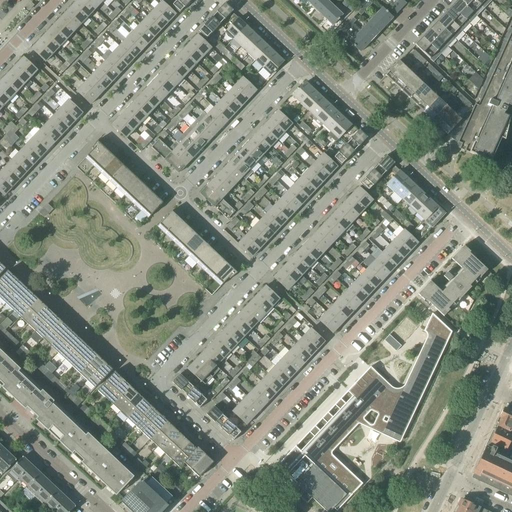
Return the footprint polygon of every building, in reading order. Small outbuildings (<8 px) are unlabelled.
[(84,0),(77,0),(74,4),(88,17),(95,10),(84,0)] [(99,0),(84,0),(95,10),(102,2),(99,0)] [(135,0),(135,1),(139,4),(137,5),(143,10),(149,4),(143,0),(135,0)] [(191,0),(176,0),(171,6),(179,13),(191,0)] [(308,0),(307,2),(315,10),(323,0),(308,0)] [(323,0),(315,10),(323,18),(333,7),(336,4),(335,4),(332,6),(325,0),(323,0)] [(397,0),(396,2),(395,3),(401,9),(402,9),(401,8),(406,4),(402,0),(397,0)] [(458,0),(457,0),(451,7),(469,25),(476,17),(458,0)] [(473,0),(458,0),(476,17),(483,9),(473,0)] [(488,0),(473,0),(483,9),(490,2),(488,0)] [(369,1),(363,7),(366,10),(371,4),(369,1)] [(161,2),(154,9),(168,22),(175,15),(161,2)] [(224,3),(211,17),(219,25),(233,11),(224,3)] [(395,3),(390,8),(397,14),(397,13),(401,9),(395,3)] [(74,4),(67,12),(81,25),(88,17),(74,4)] [(130,6),(125,11),(129,14),(134,9),(130,6)] [(333,7),(323,18),(332,26),(337,20),(337,21),(339,19),(338,19),(342,15),(333,7)] [(366,10),(363,7),(358,13),(360,16),(366,10)] [(451,7),(443,15),(462,32),(469,25),(451,7)] [(117,8),(112,13),(116,16),(121,11),(117,8)] [(382,8),(373,17),(384,27),(392,18),(386,12),(382,8)] [(390,8),(386,12),(392,18),(396,13),(397,14),(390,8)] [(154,9),(147,17),(161,30),(168,22),(154,9)] [(129,14),(125,11),(121,15),(125,19),(129,14)] [(67,12),(59,19),(73,32),(81,25),(67,12)] [(116,16),(112,13),(108,17),(112,21),(116,16)] [(230,18),(234,22),(238,19),(233,14),(230,18)] [(443,15),(436,23),(454,40),(462,32),(443,15)] [(147,17),(140,24),(154,37),(161,30),(147,17)] [(219,25),(211,17),(198,31),(206,39),(219,25)] [(373,17),(365,25),(376,35),(384,27),(373,17)] [(353,18),(347,24),(350,27),(355,21),(353,18)] [(59,19),(52,26),(66,40),(73,32),(59,19)] [(245,26),(238,19),(234,22),(225,33),(232,40),(245,26)] [(116,21),(111,26),(115,29),(119,24),(116,21)] [(103,23),(98,27),(102,31),(106,26),(103,23)] [(436,23),(429,30),(447,48),(454,40),(436,23)] [(140,24),(133,32),(147,45),(154,37),(140,24)] [(350,27),(347,24),(342,30),(344,32),(350,27)] [(358,34),(368,44),(376,35),(365,25),(359,33),(356,30),(355,31),(358,34)] [(52,26),(45,34),(59,47),(66,40),(52,26)] [(115,29),(111,26),(107,30),(111,34),(115,29)] [(232,40),(240,47),(253,33),(245,26),(232,40)] [(102,31),(98,27),(94,32),(98,36),(102,31)] [(478,98),(480,99),(481,100),(511,30),(511,29),(509,28),(478,98)] [(456,143),(457,144),(458,142),(462,143),(467,145),(464,151),(469,153),(490,162),(500,139),(504,141),(509,119),(511,113),(511,112),(511,29),(511,30),(481,100),(480,99),(478,105),(475,104),(475,105),(461,120),(447,135),(448,135),(452,138),(457,143),(456,143)] [(429,30),(422,38),(440,55),(447,48),(429,30)] [(133,32),(126,39),(140,52),(147,45),(133,32)] [(240,47),(247,54),(261,40),(253,33),(240,47)] [(45,34),(38,41),(52,55),(59,47),(45,34)] [(368,44),(358,34),(349,42),(353,46),(354,48),(355,47),(360,52),(368,44)] [(197,35),(190,43),(204,56),(211,49),(197,35)] [(102,36),(97,40),(101,44),(105,39),(102,36)] [(208,41),(213,45),(217,41),(212,37),(208,41)] [(89,38),(84,42),(88,46),(92,41),(89,38)] [(440,55),(422,38),(415,45),(433,63),(440,55)] [(126,39),(119,47),(133,60),(140,52),(126,39)] [(101,44),(97,40),(93,45),(96,49),(101,44)] [(247,54),(255,61),(268,47),(261,40),(247,54)] [(52,55),(38,41),(31,49),(45,62),(52,55)] [(88,46),(84,42),(80,47),(84,51),(88,46)] [(190,43),(183,50),(197,64),(204,56),(190,43)] [(216,48),(221,53),(224,49),(220,44),(216,48)] [(119,47),(112,54),(126,67),(133,60),(119,47)] [(255,61),(262,68),(276,54),(268,47),(255,61)] [(224,49),(221,53),(226,57),(229,53),(224,49)] [(183,50),(176,58),(189,71),(197,64),(183,50)] [(411,54),(417,59),(420,56),(414,50),(411,54)] [(88,51),(83,55),(87,59),(91,54),(88,51)] [(75,52),(70,57),(74,61),(78,56),(75,52)] [(112,54),(105,62),(119,75),(126,67),(112,54)] [(276,54),(262,68),(270,76),(283,62),(276,54)] [(87,59),(83,55),(79,60),(82,64),(87,59)] [(420,56),(417,59),(422,65),(426,62),(420,56)] [(74,61),(70,57),(66,62),(70,65),(74,61)] [(23,58),(16,65),(30,79),(37,71),(23,58)] [(176,58),(168,65),(182,79),(189,71),(176,58)] [(231,62),(236,66),(239,63),(234,58),(231,62)] [(222,66),(223,67),(226,63),(222,59),(218,63),(222,66)] [(385,76),(394,84),(407,70),(398,61),(385,76)] [(105,62),(98,69),(112,82),(119,75),(105,62)] [(226,63),(223,67),(228,71),(231,68),(226,63)] [(239,63),(236,66),(240,71),(244,67),(239,63)] [(16,65),(9,73),(23,86),(30,79),(16,65)] [(59,69),(62,73),(67,68),(63,65),(59,69)] [(74,65),(69,70),(73,74),(77,69),(74,65)] [(168,65),(161,73),(175,86),(182,79),(168,65)] [(426,68),(432,74),(435,70),(429,65),(426,68)] [(210,71),(213,75),(218,70),(214,66),(210,71)] [(98,69),(90,77),(104,90),(112,82),(98,69)] [(73,74),(69,70),(65,75),(68,78),(73,74)] [(394,84),(401,92),(415,77),(407,70),(394,84)] [(435,70),(432,74),(438,79),(441,76),(435,70)] [(246,76),(250,80),(254,77),(249,72),(246,76)] [(9,73),(2,80),(16,94),(23,86),(9,73)] [(161,73),(154,80),(168,94),(175,86),(161,73)] [(483,80),(475,73),(468,81),(478,89),(483,80)] [(218,75),(213,80),(217,83),(221,78),(218,75)] [(90,77),(83,84),(97,97),(104,90),(90,77)] [(205,77),(200,81),(204,85),(208,80),(205,77)] [(254,77),(250,80),(255,85),(259,81),(254,77)] [(401,92),(409,99),(423,84),(415,77),(401,92)] [(242,78),(235,85),(249,99),(256,91),(242,78)] [(441,83),(447,88),(450,85),(444,79),(441,83)] [(2,80),(0,81),(0,92),(9,101),(16,94),(2,80)] [(154,80),(147,88),(161,101),(168,94),(154,80)] [(217,83),(213,80),(209,84),(212,88),(217,83)] [(204,85),(200,81),(196,86),(199,90),(204,85)] [(292,97),(300,104),(313,90),(306,83),(292,97)] [(40,89),(44,92),(48,88),(45,84),(40,89)] [(97,97),(83,84),(76,92),(90,105),(97,97)] [(409,99),(417,106),(430,91),(423,84),(409,99)] [(235,85),(228,93),(242,106),(249,99),(235,85)] [(450,85),(447,88),(453,94),(456,90),(450,85)] [(147,88),(140,95),(154,109),(161,101),(147,88)] [(51,90),(46,95),(50,98),(54,93),(51,90)] [(203,90),(199,94),(203,98),(207,93),(203,90)] [(300,104),(307,111),(321,97),(313,90),(300,104)] [(417,106),(424,113),(438,99),(430,91),(417,106)] [(0,92),(0,107),(1,109),(9,101),(0,92)] [(38,92),(33,96),(37,100),(41,95),(38,92)] [(190,92),(186,96),(190,100),(194,95),(190,92)] [(228,93),(221,100),(235,114),(242,106),(228,93)] [(203,98),(199,94),(195,99),(198,103),(203,98)] [(456,97),(462,103),(465,99),(460,94),(456,97)] [(50,98),(46,95),(42,99),(45,103),(50,98)] [(140,95),(133,103),(147,116),(154,109),(140,95)] [(37,100),(33,96),(29,101),(33,105),(37,100)] [(190,100),(186,96),(181,101),(185,105),(190,100)] [(307,111),(315,118),(328,104),(321,97),(307,111)] [(424,113),(432,120),(446,106),(438,99),(424,113)] [(465,99),(462,103),(468,108),(471,105),(465,99)] [(68,100),(61,108),(75,121),(82,114),(68,100)] [(221,100),(214,108),(228,121),(235,114),(221,100)] [(133,103),(126,110),(140,124),(147,116),(133,103)] [(320,127),(322,125),(336,111),(328,104),(315,118),(313,120),(320,127)] [(37,105),(32,109),(36,113),(40,108),(37,105)] [(189,105),(185,109),(189,113),(193,108),(189,105)] [(24,106),(19,111),(23,115),(27,110),(24,106)] [(176,106),(172,111),(176,115),(180,110),(176,106)] [(432,120),(440,128),(453,113),(446,106),(432,120)] [(61,108),(54,115),(68,129),(75,121),(61,108)] [(214,108),(207,115),(221,129),(228,121),(214,108)] [(284,112),(288,116),(292,113),(287,108),(284,112)] [(36,113),(32,109),(28,114),(31,118),(36,113)] [(189,113),(185,109),(180,114),(184,118),(189,113)] [(126,110),(119,118),(133,131),(140,124),(126,110)] [(23,115),(19,111),(15,116),(19,119),(23,115)] [(176,115),(172,111),(167,116),(171,119),(176,115)] [(277,111),(270,119),(284,132),(291,125),(277,111)] [(322,125),(330,132),(343,118),(336,111),(322,125)] [(204,112),(196,120),(213,136),(221,129),(207,115),(204,112)] [(292,113),(288,116),(293,121),(297,117),(292,113)] [(453,113),(440,128),(447,135),(461,120),(453,113)] [(54,115),(47,123),(61,136),(68,129),(54,115)] [(133,131),(119,118),(112,125),(126,139),(133,131)] [(327,135),(335,142),(347,129),(351,125),(343,118),(330,132),(327,135)] [(23,119),(18,124),(22,128),(26,123),(23,119)] [(175,119),(171,124),(175,128),(179,123),(175,119)] [(270,119),(263,126),(277,140),(284,132),(270,119)] [(196,120),(189,127),(206,144),(213,136),(196,120)] [(162,121),(158,126),(162,130),(166,125),(162,121)] [(11,122),(6,127),(10,131),(15,126),(11,122)] [(298,126),(303,130),(307,127),(302,122),(298,126)] [(47,123),(40,130),(54,144),(61,136),(47,123)] [(175,128),(171,124),(166,129),(170,132),(175,128)] [(351,126),(351,125),(347,129),(352,134),(356,130),(351,126)] [(15,126),(10,131),(14,134),(18,129),(15,126)] [(162,130),(158,126),(153,131),(157,134),(162,130)] [(263,126),(256,134),(270,147),(277,140),(263,126)] [(2,132),(6,135),(10,131),(6,127),(2,132)] [(189,127),(182,135),(199,151),(206,144),(189,127)] [(307,127),(303,130),(308,135),(311,131),(307,127)] [(40,130),(33,138),(47,151),(54,144),(40,130)] [(359,130),(346,144),(354,152),(367,138),(359,130)] [(10,131),(6,135),(9,139),(14,134),(10,131)] [(159,136),(160,137),(163,140),(168,135),(164,132),(159,136)] [(256,134),(249,141),(263,155),(270,147),(256,134)] [(148,144),(144,141),(138,135),(133,140),(143,149),(148,144)] [(182,135),(175,142),(192,159),(199,151),(182,135)] [(299,139),(303,143),(307,140),(302,135),(299,139)] [(148,136),(144,141),(148,144),(152,140),(148,136)] [(313,140),(318,144),(321,141),(317,136),(313,140)] [(33,138),(25,145),(39,159),(47,151),(33,138)] [(185,166),(169,149),(158,140),(151,148),(178,174),(185,166)] [(307,140),(303,143),(308,148),(312,144),(307,140)] [(85,158),(93,166),(107,151),(97,141),(91,149),(93,150),(85,158)] [(249,141),(242,149),(256,162),(263,155),(249,141)] [(321,141),(318,144),(323,149),(326,145),(321,141)] [(175,142),(169,149),(185,166),(192,159),(175,142)] [(354,152),(346,144),(332,158),(341,166),(354,152)] [(25,145),(18,153),(32,166),(39,159),(25,145)] [(292,145),(288,150),(292,154),(296,149),(292,145)] [(301,148),(296,153),(300,157),(305,152),(301,148)] [(326,152),(331,156),(334,152),(329,148),(326,152)] [(242,149),(235,156),(248,169),(256,162),(242,149)] [(292,154),(288,150),(283,155),(287,158),(292,154)] [(93,166),(101,173),(115,158),(107,151),(93,166)] [(18,153),(11,160),(25,174),(32,166),(18,153)] [(323,154),(316,162),(330,175),(337,167),(323,154)] [(228,164),(241,177),(245,180),(252,173),(248,169),(235,156),(228,164)] [(386,156),(373,170),(381,177),(394,164),(386,156)] [(101,173),(109,181),(123,166),(115,158),(101,173)] [(291,158),(287,163),(291,167),(295,162),(291,158)] [(11,160),(4,168),(18,181),(25,174),(11,160)] [(278,160),(274,165),(277,169),(282,164),(278,160)] [(316,162),(308,169),(323,182),(330,175),(316,162)] [(291,167),(287,163),(282,168),(286,171),(291,167)] [(228,164),(221,171),(234,184),(241,177),(228,164)] [(277,169),(274,165),(269,170),(273,173),(277,169)] [(109,181),(116,188),(131,173),(123,166),(109,181)] [(395,167),(391,170),(396,175),(399,171),(395,167)] [(4,168),(0,172),(0,178),(11,189),(18,181),(4,168)] [(308,169),(301,177),(315,190),(323,182),(308,169)] [(381,177),(373,170),(360,184),(368,191),(381,177)] [(221,171),(214,179),(227,192),(234,184),(221,171)] [(407,178),(399,171),(396,175),(386,185),(393,192),(407,178)] [(116,188),(124,196),(138,181),(131,173),(116,188)] [(277,173),(273,178),(276,182),(281,177),(277,173)] [(264,175),(260,180),(263,183),(268,179),(264,175)] [(301,177),(294,184),(308,197),(315,190),(301,177)] [(11,189),(0,178),(0,192),(0,193),(4,196),(11,189)] [(276,182),(273,178),(268,183),(272,186),(276,182)] [(393,192),(401,199),(414,185),(407,178),(393,192)] [(214,179),(207,186),(220,198),(227,192),(214,179)] [(263,183),(260,180),(255,185),(259,188),(263,183)] [(124,196),(132,203),(146,188),(138,181),(124,196)] [(294,184),(287,192),(301,205),(308,197),(294,184)] [(401,199),(408,206),(422,192),(414,185),(401,199)] [(220,198),(207,186),(199,194),(227,220),(235,212),(220,198)] [(132,203),(140,211),(154,196),(146,188),(132,203)] [(263,188),(259,193),(262,196),(267,192),(263,188)] [(358,188),(351,195),(365,208),(372,201),(358,188)] [(370,193),(374,198),(378,194),(373,189),(370,193)] [(250,190),(246,195),(249,198),(254,194),(250,190)] [(287,192),(280,199),(294,212),(301,205),(287,192)] [(408,206),(416,213),(429,199),(422,192),(408,206)] [(262,196),(259,193),(254,198),(258,201),(262,196)] [(249,198),(246,195),(241,199),(245,203),(249,198)] [(351,195),(344,203),(358,216),(365,208),(351,195)] [(154,196),(140,211),(148,218),(162,203),(154,196)] [(378,201),(382,205),(386,201),(381,197),(378,201)] [(280,199),(273,207),(287,220),(294,212),(280,199)] [(416,213),(423,220),(436,206),(429,199),(416,213)] [(386,201),(382,205),(387,209),(390,206),(386,201)] [(234,207),(237,210),(238,210),(242,206),(239,202),(234,207)] [(249,203),(245,208),(248,211),(253,207),(249,203)] [(344,203),(337,210),(351,223),(358,216),(344,203)] [(47,205),(39,213),(44,217),(47,214),(51,210),(47,205)] [(436,206),(423,220),(415,228),(424,236),(445,214),(436,206)] [(273,207),(266,214),(280,227),(287,220),(273,207)] [(248,211),(245,208),(240,212),(244,216),(248,211)] [(337,210),(330,218),(344,231),(351,223),(337,210)] [(379,215),(384,219),(388,216),(383,211),(379,215)] [(392,215),(397,219),(401,215),(396,211),(392,215)] [(157,226),(165,234),(179,219),(171,212),(157,226)] [(266,214),(259,222),(273,235),(280,227),(266,214)] [(401,215),(397,219),(402,223),(405,220),(401,215)] [(388,216),(384,219),(389,224),(392,220),(388,216)] [(235,218),(231,223),(234,226),(239,221),(235,218)] [(330,218),(323,225),(337,238),(344,231),(330,218)] [(165,234),(173,241),(187,226),(179,219),(165,234)] [(371,224),(375,227),(379,222),(375,219),(371,224)] [(259,222),(252,229),(266,242),(273,235),(259,222)] [(404,226),(409,231),(413,227),(408,222),(404,226)] [(234,226),(231,223),(226,227),(230,231),(234,226)] [(323,225),(316,233),(330,246),(337,238),(323,225)] [(173,241),(181,249),(195,234),(187,226),(173,241)] [(379,227),(374,232),(378,235),(383,231),(379,227)] [(415,228),(412,233),(420,240),(424,236),(415,228)] [(252,229),(245,237),(259,250),(266,242),(252,229)] [(366,229),(361,234),(365,237),(370,232),(366,229)] [(403,230),(396,238),(410,251),(417,244),(403,230)] [(378,235),(374,232),(370,237),(374,240),(378,235)] [(316,233),(309,240),(323,253),(330,246),(316,233)] [(181,249),(189,256),(203,241),(195,234),(181,249)] [(365,237),(361,234),(357,238),(361,242),(365,237)] [(259,250),(245,237),(238,244),(252,257),(259,250)] [(396,238),(389,245),(403,259),(410,251),(396,238)] [(309,240),(302,248),(316,261),(323,253),(309,240)] [(189,256),(197,264),(211,249),(203,241),(189,256)] [(365,242),(360,247),(364,250),(369,246),(365,242)] [(352,244),(347,249),(351,252),(355,248),(352,244)] [(389,245),(382,253),(396,266),(403,259),(389,245)] [(418,295),(424,301),(425,300),(443,317),(449,310),(448,309),(458,298),(459,300),(471,287),(469,286),(479,275),(481,277),(487,270),(474,259),(475,257),(463,246),(451,259),(461,269),(461,268),(463,266),(466,269),(464,271),(464,270),(463,271),(464,271),(462,273),(461,272),(454,279),(447,273),(443,277),(450,283),(443,291),(444,292),(443,293),(442,293),(442,294),(440,296),(437,293),(439,291),(440,291),(430,282),(418,295)] [(364,250),(360,247),(356,252),(360,255),(364,250)] [(302,248),(294,255),(308,268),(316,261),(302,248)] [(197,264),(205,271),(219,256),(211,249),(197,264)] [(351,252),(347,249),(343,253),(347,257),(351,252)] [(382,253),(375,260),(389,274),(396,266),(382,253)] [(294,255),(287,263),(301,276),(308,268),(294,255)] [(205,271),(212,279),(227,264),(219,256),(205,271)] [(351,257),(346,262),(350,265),(354,261),(351,257)] [(338,259),(333,264),(337,267),(341,262),(338,259)] [(375,260),(368,268),(382,281),(389,274),(375,260)] [(350,265),(346,262),(342,267),(346,270),(350,265)] [(287,263),(280,270),(294,283),(301,276),(287,263)] [(227,264),(212,279),(220,286),(228,278),(229,279),(237,273),(227,264)] [(337,267),(333,264),(329,268),(333,272),(337,267)] [(368,268),(361,275),(375,289),(382,281),(368,268)] [(294,283),(280,270),(273,278),(287,291),(294,283)] [(0,278),(0,293),(15,278),(7,271),(0,278)] [(337,272),(332,277),(336,280),(340,275),(337,272)] [(324,274),(319,278),(323,282),(327,277),(324,274)] [(361,275),(354,283),(368,296),(375,289),(361,275)] [(336,280),(332,277),(328,281),(332,285),(336,280)] [(0,293),(0,298),(5,303),(22,285),(15,278),(0,293)] [(323,282),(319,278),(315,283),(319,287),(323,282)] [(354,283),(347,290),(361,304),(368,296),(354,283)] [(5,303),(12,311),(30,292),(22,285),(5,303)] [(265,286),(258,294),(272,307),(279,300),(265,286)] [(323,287),(318,291),(322,295),(326,290),(323,287)] [(310,289),(305,293),(309,297),(313,292),(310,289)] [(347,290),(340,298),(354,311),(361,304),(347,290)] [(322,295),(318,291),(314,296),(317,300),(322,295)] [(12,311),(20,318),(37,299),(30,292),(12,311)] [(309,297),(305,293),(301,298),(305,301),(309,297)] [(258,294),(251,301),(265,315),(272,307),(258,294)] [(340,298),(333,305),(347,319),(354,311),(340,298)] [(20,318),(27,325),(45,306),(37,299),(20,318)] [(311,299),(307,304),(310,307),(315,302),(311,299)] [(251,301),(244,309),(258,322),(265,315),(251,301)] [(333,305),(325,313),(340,326),(347,319),(333,305)] [(27,325),(35,332),(52,313),(45,306),(27,325)] [(244,309),(237,316),(251,330),(258,322),(244,309)] [(35,332),(42,339),(60,321),(52,313),(35,332)] [(282,318),(286,321),(291,316),(287,313),(282,318)] [(340,326),(325,313),(318,320),(332,333),(340,326)] [(237,316),(229,324),(244,337),(251,330),(237,316)] [(0,325),(4,329),(4,330),(11,323),(6,318),(0,324),(0,325)] [(293,319),(288,323),(292,327),(296,322),(293,319)] [(280,320),(275,325),(279,328),(283,324),(280,320)] [(42,339),(50,346),(67,328),(60,321),(42,339)] [(292,327),(288,323),(284,328),(287,332),(292,327)] [(229,324),(222,331),(236,345),(244,337),(229,324)] [(279,328),(275,325),(271,330),(275,333),(279,328)] [(50,346),(57,353),(75,335),(67,328),(50,346)] [(310,329),(303,336),(317,350),(324,342),(310,329)] [(222,331),(215,339),(229,352),(236,345),(222,331)] [(279,333),(274,338),(278,342),(282,337),(279,333)] [(296,458),(295,457),(295,458),(293,461),(292,460),(292,461),(283,471),(283,470),(282,471),(286,475),(281,480),(307,504),(312,498),(326,511),(329,511),(346,495),(345,494),(365,473),(361,468),(341,490),(315,465),(370,407),(391,417),(382,435),(397,442),(400,435),(402,436),(446,341),(429,333),(423,346),(424,347),(401,395),(384,388),(386,383),(370,368),(348,391),(353,396),(345,404),(340,400),(335,405),(327,413),(322,418),(327,423),(319,431),(314,427),(309,432),(314,437),(304,447),(305,448),(296,458)] [(6,339),(10,343),(14,339),(10,335),(6,339)] [(57,353),(65,360),(82,342),(75,335),(57,353)] [(266,335),(261,340),(265,343),(269,339),(266,335)] [(303,336),(296,344),(310,357),(317,350),(303,336)] [(278,342),(274,338),(270,343),(274,346),(278,342)] [(14,339),(10,343),(14,347),(18,343),(14,339)] [(215,339),(208,346),(222,360),(229,352),(215,339)] [(265,343),(261,340),(257,345),(261,348),(265,343)] [(65,360),(72,367),(90,349),(82,342),(65,360)] [(296,344),(289,351),(303,365),(310,357),(296,344)] [(208,346),(201,354),(215,367),(222,360),(208,346)] [(265,348),(260,353),(264,356),(268,352),(265,348)] [(72,367),(80,374),(97,356),(90,349),(72,367)] [(77,459),(78,457),(79,457),(83,461),(81,463),(116,496),(134,477),(0,350),(0,386),(25,410),(27,408),(37,418),(35,420),(50,434),(54,437),(57,435),(61,438),(58,441),(73,455),(77,459)] [(19,356),(23,360),(27,355),(23,351),(19,356)] [(253,351),(248,356),(252,359),(257,355),(253,351)] [(289,351),(282,359),(296,372),(303,365),(289,351)] [(218,370),(215,367),(201,354),(187,369),(191,372),(201,382),(204,385),(218,370)] [(27,355),(23,360),(27,364),(31,359),(27,355)] [(257,355),(252,359),(256,363),(260,358),(257,355)] [(80,374),(87,381),(105,363),(97,356),(80,374)] [(244,360),(248,364),(252,359),(248,356),(244,360)] [(252,359),(248,364),(251,368),(256,363),(252,359)] [(282,359),(275,366),(289,379),(296,372),(282,359)] [(35,367),(40,371),(44,367),(39,363),(35,367)] [(105,363),(87,381),(95,388),(112,370),(105,363)] [(238,365),(233,370),(237,373),(241,368),(238,365)] [(275,366),(268,374),(282,387),(289,379),(275,366)] [(44,367),(40,371),(44,376),(48,371),(44,367)] [(246,368),(242,373),(245,376),(250,371),(246,368)] [(191,372),(187,369),(182,374),(186,377),(191,372)] [(237,373),(233,370),(229,374),(232,378),(237,373)] [(97,390),(104,397),(122,379),(114,372),(97,390)] [(172,383),(185,396),(193,387),(179,374),(172,383)] [(268,374),(261,381),(275,394),(282,387),(268,374)] [(50,381),(55,385),(59,381),(54,377),(50,381)] [(225,378),(220,383),(224,387),(229,382),(225,378)] [(236,378),(232,383),(236,386),(240,382),(236,378)] [(104,397),(112,405),(129,386),(122,379),(104,397)] [(59,381),(55,385),(59,390),(63,385),(59,381)] [(261,381),(254,388),(268,402),(275,394),(261,381)] [(220,383),(216,388),(220,391),(224,387),(220,383)] [(236,386),(232,383),(228,387),(231,391),(236,386)] [(112,405),(119,412),(137,393),(136,392),(129,386),(112,405)] [(193,387),(185,396),(199,409),(207,401),(193,387)] [(254,388),(247,396),(261,409),(268,402),(254,388)] [(65,395),(69,400),(74,395),(69,391),(65,395)] [(215,396),(212,392),(207,397),(209,399),(211,401),(215,396)] [(119,412),(127,419),(144,400),(137,393),(119,412)] [(222,393),(217,398),(221,402),(226,397),(222,393)] [(74,395),(69,400),(74,404),(78,399),(74,395)] [(247,396),(240,403),(254,416),(261,409),(247,396)] [(221,402),(217,398),(213,403),(217,406),(221,402)] [(127,419),(134,426),(152,407),(144,400),(127,419)] [(243,420),(247,424),(254,416),(240,403),(233,411),(243,420)] [(79,409),(83,412),(87,416),(91,412),(84,405),(79,409)] [(134,426),(142,433),(159,415),(152,407),(134,426)] [(206,415),(220,428),(227,420),(213,407),(206,415)] [(511,412),(503,408),(499,417),(511,423),(511,412)] [(90,419),(95,423),(99,419),(94,415),(90,419)] [(142,433),(149,440),(167,422),(159,415),(142,433)] [(498,425),(497,427),(511,434),(511,423),(499,417),(497,422),(498,425)] [(99,419),(95,423),(99,428),(103,423),(99,419)] [(227,420),(220,428),(233,441),(241,433),(227,420)] [(243,429),(247,424),(243,420),(239,425),(243,429)] [(149,440),(157,447),(174,429),(167,422),(149,440)] [(488,441),(493,444),(502,448),(501,450),(511,454),(511,434),(497,427),(496,427),(493,435),(491,434),(488,441)] [(105,433),(110,438),(114,433),(109,429),(105,433)] [(157,447),(164,454),(182,436),(174,429),(157,447)] [(114,433),(110,438),(114,442),(118,437),(114,433)] [(164,454),(172,461),(189,443),(182,436),(164,454)] [(120,447),(124,452),(129,447),(124,443),(120,447)] [(179,468),(184,463),(198,448),(197,448),(196,449),(189,443),(172,461),(179,468)] [(502,448),(493,444),(491,449),(486,447),(485,449),(484,449),(473,472),(474,472),(473,474),(475,474),(473,478),(511,496),(511,454),(501,450),(502,448)] [(129,447),(124,452),(129,456),(133,451),(129,447)] [(112,452),(116,457),(120,452),(116,448),(112,452)] [(184,463),(191,470),(206,456),(198,448),(184,463)] [(7,452),(0,459),(0,470),(3,474),(16,461),(7,452)] [(206,456),(191,470),(199,477),(213,463),(206,456)] [(10,471),(19,479),(31,466),(22,457),(10,471)] [(133,463),(137,468),(142,463),(141,463),(139,461),(137,459),(133,463)] [(142,463),(137,468),(142,472),(146,467),(142,463)] [(19,479),(27,487),(40,474),(31,466),(19,479)] [(152,473),(156,477),(161,473),(156,469),(152,473)] [(161,473),(156,477),(161,481),(165,477),(161,473)] [(27,487),(36,495),(49,482),(40,474),(27,487)] [(170,497),(149,477),(142,484),(145,486),(144,487),(142,485),(139,488),(138,487),(140,484),(139,483),(135,487),(135,486),(130,491),(121,501),(126,506),(132,511),(156,511),(168,500),(170,497)] [(36,495),(45,504),(58,491),(49,482),(36,495)] [(166,486),(171,491),(175,487),(170,482),(166,486)] [(175,487),(171,491),(176,496),(180,492),(175,487)] [(45,504),(54,511),(66,499),(58,491),(45,504)] [(66,499),(54,511),(53,511),(70,511),(75,507),(66,499)] [(488,511),(461,499),(457,507),(468,511),(488,511)] [(13,511),(14,511),(20,506),(15,501),(9,506),(13,511)]
